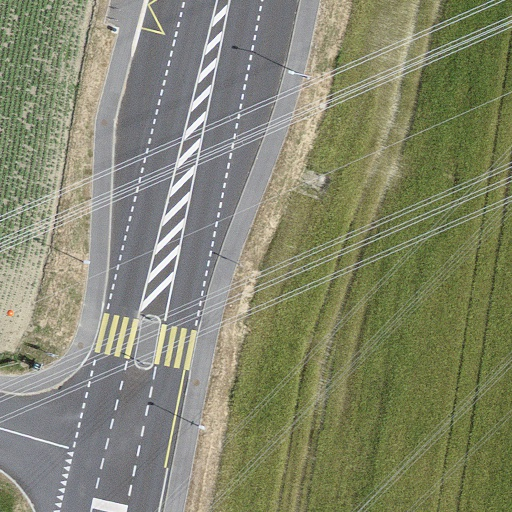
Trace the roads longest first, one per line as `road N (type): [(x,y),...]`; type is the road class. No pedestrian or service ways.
road 1 (secondary): [(232,0),(135,452)]
road 2 (tertiary): [(0,411),(135,452)]
